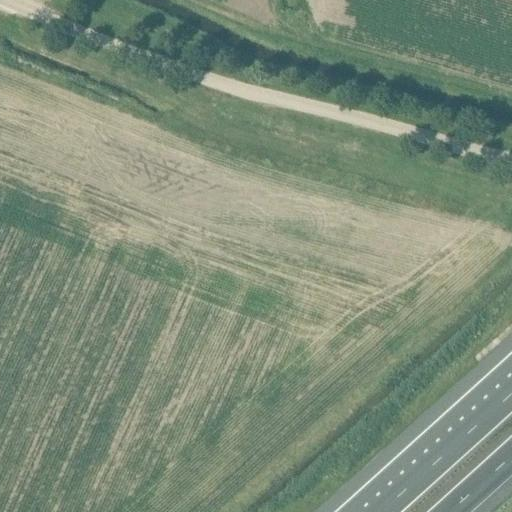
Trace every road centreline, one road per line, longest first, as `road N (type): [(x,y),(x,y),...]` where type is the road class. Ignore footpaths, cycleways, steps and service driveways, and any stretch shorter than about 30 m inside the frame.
road 1 (unclassified): [(511,162),(211,83),(4,0)]
road 2 (track): [(511,251),(229,511)]
road 3 (track): [(0,63),(174,129),(195,123),(225,92)]
road 4 (track): [(302,44),(511,99)]
road 5 (motorway): [(511,393),(381,511)]
road 6 (track): [(189,0),(302,44)]
